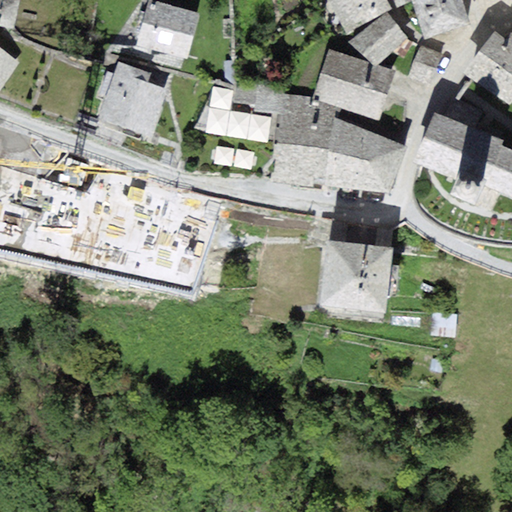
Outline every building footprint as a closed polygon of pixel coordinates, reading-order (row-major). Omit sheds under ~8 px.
[(0,0),(0,28),(13,30),(18,0),(0,0)] [(391,10),(385,0),(326,0),(345,35),(391,10)] [(461,0),(416,0),(412,1),(425,40),(470,26),(461,0)] [(199,15),(149,1),(137,46),(187,59),(199,15)] [(408,39),(387,15),(348,43),(370,63),(378,65),(408,39)] [(461,73),(487,89),(511,54),(511,33),(510,32),(505,39),(494,31),(461,73)] [(428,86),(441,53),(419,45),(406,77),(428,86)] [(396,72),(328,49),(311,99),(339,108),(380,121),(396,72)] [(0,90),(18,63),(0,50),(0,90)] [(511,54),(487,89),(510,106),(511,102),(511,54)] [(117,63),(114,72),(141,81),(148,83),(151,74),(117,63)] [(124,129),(141,81),(114,72),(98,120),(124,129)] [(148,83),(141,81),(124,129),(151,138),(167,90),(148,83)] [(282,95),(271,181),(324,187),(333,119),(338,120),(339,108),(311,99),(307,98),(282,95)] [(271,153),(273,98),(210,96),(208,151),(271,153)] [(511,152),(501,148),(503,142),(499,140),(502,132),(487,125),(492,115),(455,100),(441,118),(434,115),(414,162),(454,180),(446,197),(460,203),(472,208),(490,213),(497,197),(508,201),(511,200),(511,152)] [(324,187),(359,191),(369,132),(338,120),(333,119),(324,187)] [(409,147),(369,132),(359,191),(392,195),(409,147)] [(331,222),(329,242),(344,243),(346,224),(331,222)] [(374,247),(392,249),(394,231),(376,229),(374,247)] [(329,242),(325,241),(317,307),(384,315),(392,249),(374,247),(344,243),(329,242)]
